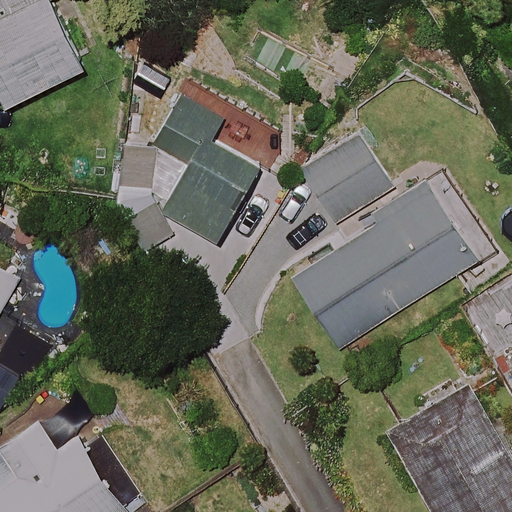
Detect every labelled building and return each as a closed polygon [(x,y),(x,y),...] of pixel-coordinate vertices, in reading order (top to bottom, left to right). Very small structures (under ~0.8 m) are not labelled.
[(0,0),(0,105),(85,67),(54,0),(0,0)] [(223,118),(175,90),(148,139),(190,162),(165,206),(220,237),(261,165),(212,137),(223,118)] [(391,186),(358,131),(302,164),(336,219),(391,186)] [(477,255),(426,178),(345,232),(349,239),(298,273),(345,343),(477,255)] [(0,313),(21,279),(0,266),(0,313)] [(511,511),(511,463),(469,388),(393,431),(439,511),(511,511)] [(60,448),(44,423),(0,451),(0,511),(126,511),(127,511),(78,436),(60,448)]
